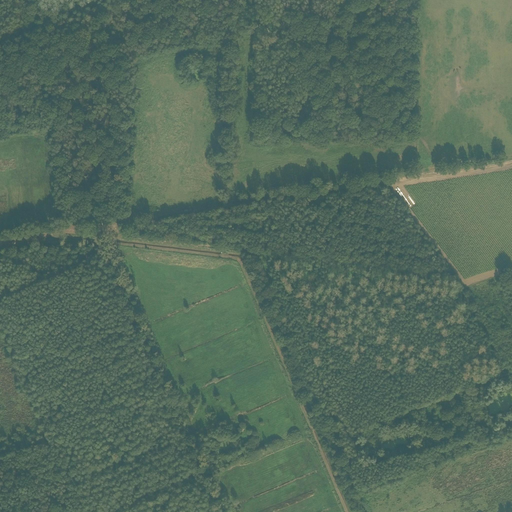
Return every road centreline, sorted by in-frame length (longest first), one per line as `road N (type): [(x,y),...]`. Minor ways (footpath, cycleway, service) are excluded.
road 1 (track): [(511,162),(103,225)]
road 2 (track): [(244,252),(347,511)]
road 3 (track): [(103,225),(105,236),(244,252)]
